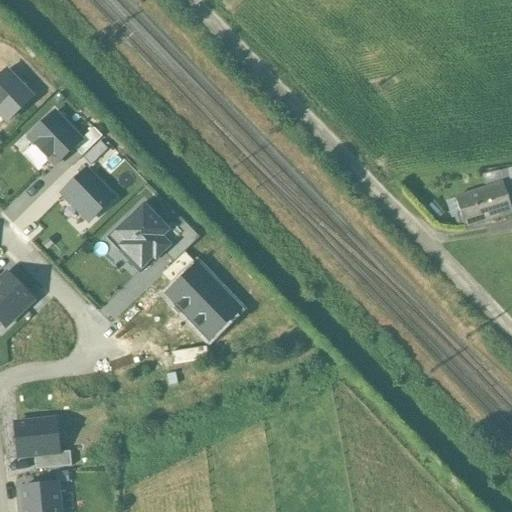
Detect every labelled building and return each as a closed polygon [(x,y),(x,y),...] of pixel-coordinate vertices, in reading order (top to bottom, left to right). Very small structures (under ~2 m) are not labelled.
[(6,71),(0,76),(0,117),(7,124),(33,98),(6,71)] [(54,114),(28,140),(56,167),(82,141),(54,114)] [(86,171),(60,197),(87,224),(113,198),(86,171)] [(498,172),(488,176),(491,187),(502,183),(498,172)] [(491,187),(456,198),(466,228),(495,219),(493,212),(509,206),(502,183),(491,187)] [(143,204),(109,239),(142,272),(169,245),(162,239),(170,231),(143,204)] [(167,298),(188,320),(218,291),(184,256),(162,277),(175,290),(167,298)] [(4,275),(0,279),(0,322),(5,328),(32,302),(4,275)] [(240,313),(218,291),(188,320),(210,343),(240,313)] [(12,422),(16,458),(59,453),(55,418),(12,422)] [(18,487),(20,511),(58,511),(55,483),(18,487)]
